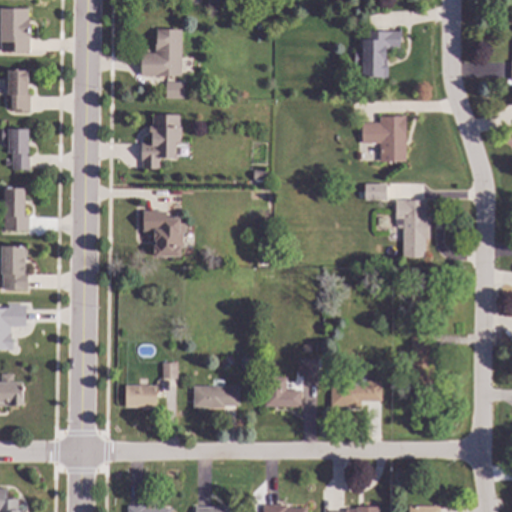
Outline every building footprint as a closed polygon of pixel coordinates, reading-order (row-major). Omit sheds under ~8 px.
[(0,9),(28,10),(27,53),(0,52),(0,9)] [(179,76),(140,76),(140,54),(155,54),(155,30),(179,30),(179,76)] [(400,49),(387,49),(387,79),(360,79),(360,66),(353,66),(353,51),(360,51),(360,31),(400,32),(400,49)] [(29,113),(11,113),(11,104),(7,104),(7,71),(28,71),(29,113)] [(182,99),(183,83),(164,82),(164,99),(182,99)] [(182,116),(181,143),(176,143),(175,158),(162,157),(158,169),(141,169),(142,144),(149,144),(150,114),(182,116)] [(405,163),(378,163),(378,145),(360,145),(360,124),(379,124),(379,117),(400,117),(400,116),(405,116),(405,163)] [(28,170),(10,170),(10,149),(3,149),(3,141),(0,141),(0,129),(28,129),(28,170)] [(265,181),(251,181),(251,171),(265,171),(265,181)] [(386,193),(370,193),(370,185),(385,185),(386,185),(386,193)] [(24,216),(27,216),(27,232),(2,231),(2,217),(3,189),(25,189),(24,216)] [(420,202),(424,202),(424,217),(429,217),(429,240),(424,240),(424,258),(407,259),(407,258),(401,258),(401,226),(395,226),(395,202),(420,201),(420,202)] [(168,219),(180,219),(180,257),(152,257),(153,231),(141,231),(141,212),(166,212),(168,219)] [(23,274),(27,274),(27,291),(0,291),(1,247),(24,247),(23,274)] [(391,284),(390,292),(382,291),(382,284),(391,284)] [(25,306),(25,327),(12,327),(11,352),(0,351),(0,309),(7,309),(7,305),(25,306)] [(428,356),(433,356),(433,374),(431,374),(431,385),(410,385),(410,333),(428,333),(428,356)] [(316,377),(297,377),(297,359),(316,359),(316,377)] [(177,380),(161,380),(161,364),(177,364),(177,380)] [(285,378),(284,391),(300,391),(300,408),(263,407),(264,377),(285,378)] [(365,381),(381,382),(381,403),(359,402),(359,408),(329,407),(329,386),(350,386),(351,379),(365,379),(365,381)] [(22,407),(0,407),(0,383),(22,383),(22,407)] [(155,411),(141,411),(141,409),(124,409),(124,386),(156,387),(155,411)] [(237,407),(224,407),(224,409),(192,409),(192,387),(238,387),(237,407)] [(6,500),(16,499),(16,510),(19,510),(19,511),(0,511),(0,489),(6,489),(6,500)]
